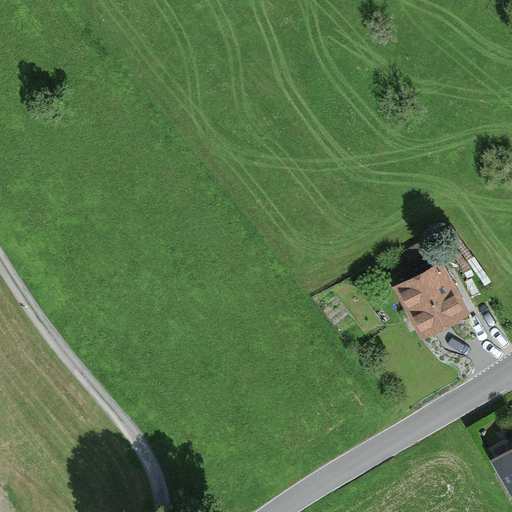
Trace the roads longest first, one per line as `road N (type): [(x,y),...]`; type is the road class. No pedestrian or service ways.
road 1 (track): [(0,261),(39,329),(143,456),(165,511)]
road 2 (tertiary): [(511,371),(277,511)]
